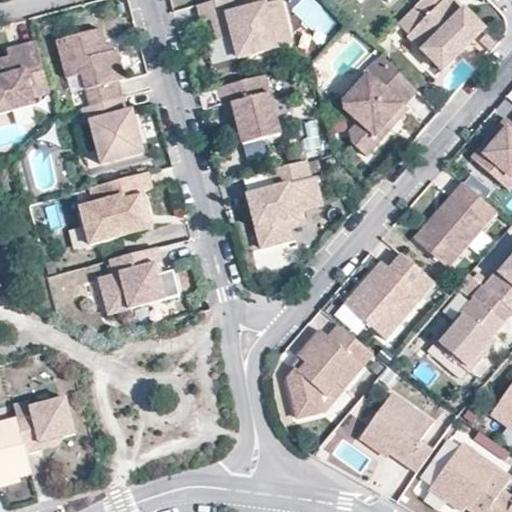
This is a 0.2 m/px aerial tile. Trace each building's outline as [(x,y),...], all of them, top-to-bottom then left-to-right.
[(233,0),(213,0),(199,4),(202,20),(211,17),(217,39),(229,36),(235,57),(291,43),(279,0),(278,0),(236,11),(233,0)] [(445,71),(486,31),(466,11),(462,15),(449,2),(450,0),(421,0),(415,7),(428,19),(410,37),(445,71)] [(466,11),(455,0),(450,0),(449,2),(462,15),(466,11)] [(410,37),(428,19),(415,7),(398,24),(410,37)] [(94,105),(125,96),(120,79),(129,76),(121,47),(113,49),(111,42),(107,28),(60,40),(70,74),(85,70),(94,105)] [(235,57),(229,36),(217,39),(207,42),(213,63),(235,57)] [(113,49),(121,47),(119,40),(111,42),(113,49)] [(53,93),(40,42),(22,46),(23,53),(9,56),(0,58),(0,112),(38,103),(37,97),(53,93)] [(23,53),(22,46),(7,50),(9,56),(23,53)] [(402,107),(417,92),(384,57),(366,75),(369,77),(349,97),(349,108),(358,116),(348,125),(352,139),(366,152),(390,128),(385,123),(402,107)] [(264,75),(219,86),(223,104),(230,102),(235,120),(240,142),(279,133),(264,75)] [(219,86),(194,92),(198,110),(223,104),(219,86)] [(131,113),(126,96),(125,96),(94,105),(83,107),(89,124),(92,123),(104,168),(147,155),(136,111),(131,113)] [(230,102),(223,104),(227,122),(235,120),(230,102)] [(407,112),(402,107),(385,123),(390,128),(407,112)] [(511,121),(511,122),(505,116),(469,156),(511,192),(511,191),(511,121)] [(306,160),(272,169),(277,187),(245,195),(261,248),(293,240),(289,229),(307,225),(303,211),(323,206),(315,178),(312,179),(306,160)] [(277,187),(272,169),(240,178),(245,195),(277,187)] [(151,213),(145,189),(156,186),(151,170),(93,186),(97,201),(82,206),(88,228),(91,242),(124,234),(121,221),(151,213)] [(496,212),(460,181),(448,195),(453,200),(438,218),(433,213),(412,239),(447,268),(496,212)] [(453,200),(448,195),(433,213),(438,218),(453,200)] [(155,225),(151,213),(121,221),(124,234),(155,225)] [(91,242),(88,228),(76,231),(79,245),(91,242)] [(161,246),(112,259),(115,273),(100,277),(109,314),(165,299),(159,274),(156,265),(165,263),(161,246)] [(432,282),(398,253),(387,267),(377,279),(368,272),(341,303),(384,339),(432,282)] [(511,314),(511,315),(511,257),(483,290),(511,314)] [(377,279),(387,267),(378,260),(368,272),(377,279)] [(180,295),(173,270),(159,274),(165,299),(180,295)] [(466,275),(454,288),(471,301),(433,346),(467,375),(489,348),(485,345),(491,337),(511,314),(483,290),(466,275)] [(372,354),(338,326),(329,338),(319,330),(298,355),(307,362),(300,371),(295,367),(287,377),(300,420),(322,413),(318,397),(322,394),(324,395),(335,382),(343,389),(372,354)] [(485,345),(489,348),(496,341),(491,337),(485,345)] [(307,362),(298,355),(291,364),(295,367),(300,371),(307,362)] [(332,402),(343,389),(335,382),(324,395),(332,402)] [(511,385),(489,418),(511,433),(511,385)] [(388,457),(415,475),(430,453),(416,443),(429,425),(389,396),(360,435),(388,457)] [(13,404),(16,415),(25,450),(47,444),(45,439),(53,436),(60,441),(62,440),(65,433),(75,430),(64,397),(30,406),(27,400),(13,404)] [(16,415),(0,420),(0,477),(19,473),(30,470),(25,450),(16,415)] [(384,461),(388,457),(360,435),(356,441),(384,461)] [(47,444),(60,441),(53,436),(45,439),(47,444)] [(465,509),(469,511),(486,511),(501,492),(508,482),(459,448),(427,494),(444,507),(446,503),(450,498),(465,509)] [(21,480),(19,473),(0,477),(0,485),(0,486),(21,480)] [(511,511),(511,499),(501,492),(486,511),(511,511)] [(458,511),(461,511),(465,509),(450,498),(446,503),(458,511)]
